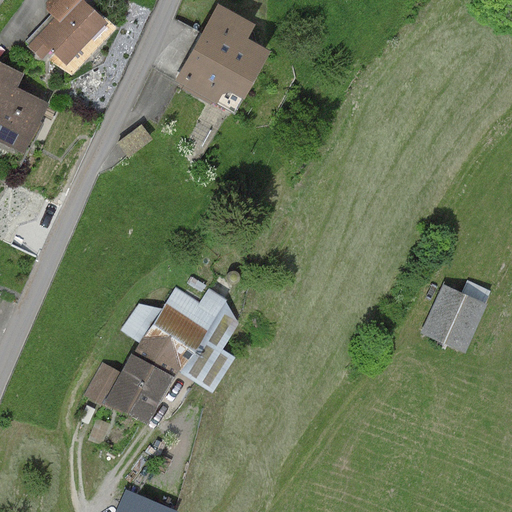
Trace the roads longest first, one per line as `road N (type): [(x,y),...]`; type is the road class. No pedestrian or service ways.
road 1 (unclassified): [(0,368),(169,0)]
road 2 (track): [(94,511),(177,388)]
